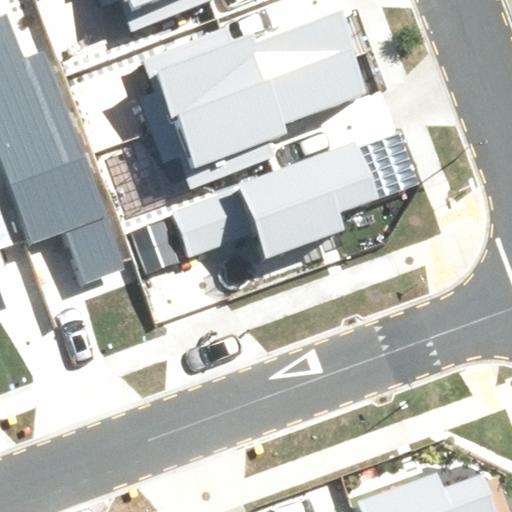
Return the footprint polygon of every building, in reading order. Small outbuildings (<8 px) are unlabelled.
[(19,0),(17,0),(0,6),(0,136),(36,239),(68,228),(85,277),(128,261),(53,48),(38,53),(19,0)] [(122,0),(128,16),(120,19),(125,32),(205,3),(204,0),(122,0)] [(162,70),(175,114),(348,51),(332,13),(259,40),(257,33),(234,41),(228,27),(143,59),(149,75),(162,70)] [(175,114),(195,168),(187,171),(192,184),(272,155),(267,141),(288,134),(286,128),(366,99),(348,51),(175,114)] [(165,214),(182,260),(254,235),(262,259),(342,231),(335,211),(372,198),(354,148),(165,214)] [(0,307),(8,305),(0,283),(0,259),(5,257),(0,243),(9,240),(0,217),(0,307)] [(367,511),(498,511),(487,480),(450,493),(443,473),(363,501),(367,511)]
